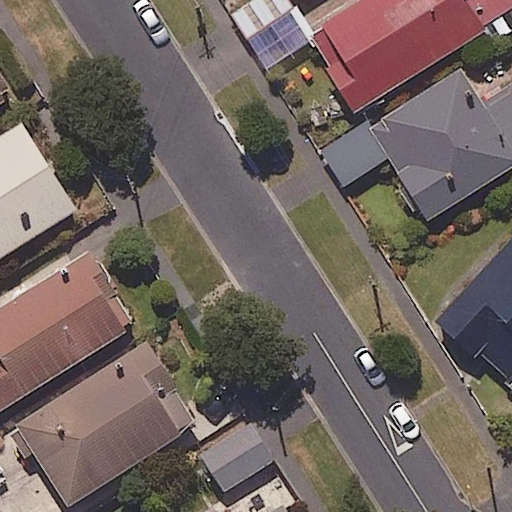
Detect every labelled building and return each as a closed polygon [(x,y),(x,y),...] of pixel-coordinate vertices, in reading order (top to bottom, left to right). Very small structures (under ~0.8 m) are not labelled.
[(302,13),(292,0),(264,0),(236,19),(255,46),(302,13)] [(492,37),(469,0),(381,0),(314,42),(362,119),(492,37)] [(511,17),(511,0),(486,0),(503,24),(511,17)] [(511,88),(487,104),(469,76),(375,135),(371,130),(328,157),(350,191),(393,164),(433,228),(511,178),(511,88)] [(0,78),(0,111),(15,102),(0,78)] [(0,271),(85,218),(29,128),(0,146),(0,271)] [(511,252),(448,329),(511,383),(511,252)] [(0,424),(139,336),(94,264),(0,323),(0,424)] [(81,511),(208,428),(154,348),(18,439),(39,469),(1,494),(12,511),(81,511)] [(280,464),(256,427),(207,460),(232,497),(280,464)]
